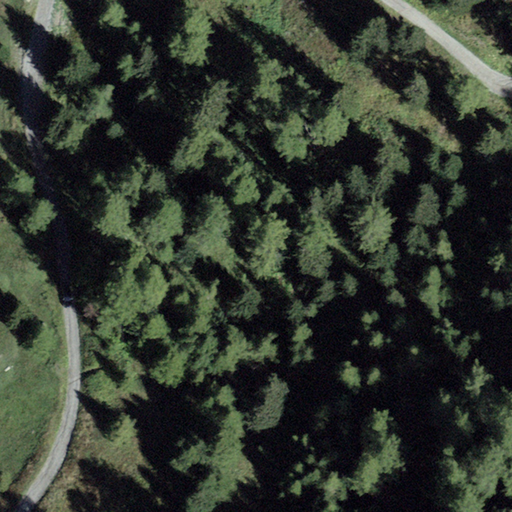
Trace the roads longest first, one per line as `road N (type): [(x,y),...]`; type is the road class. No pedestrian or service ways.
road 1 (track): [(21,511),(48,473),(75,382),(64,244),(31,64),(45,0)]
road 2 (track): [(386,0),(497,87),(511,85)]
